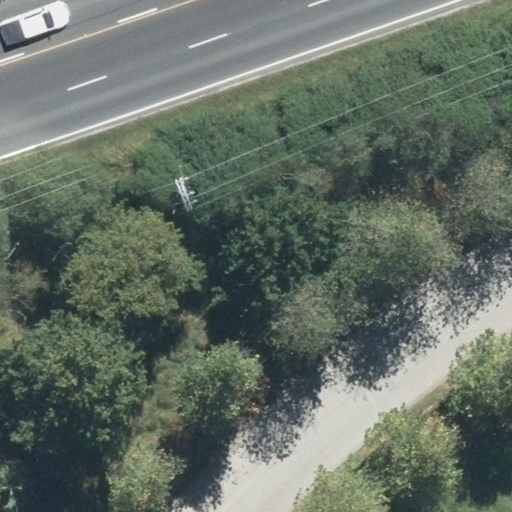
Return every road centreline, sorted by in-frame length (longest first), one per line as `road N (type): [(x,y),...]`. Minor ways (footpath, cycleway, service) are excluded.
road 1 (residential): [(225,511),(394,351),(511,273)]
road 2 (secondary): [(182,0),(0,64)]
